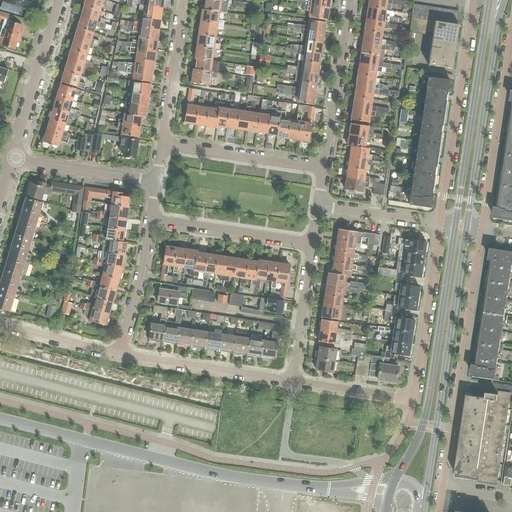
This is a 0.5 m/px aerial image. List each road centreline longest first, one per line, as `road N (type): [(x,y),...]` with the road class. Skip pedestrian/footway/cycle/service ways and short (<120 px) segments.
road 1 (unclassified): [(328,489),(226,476),(0,419)]
road 2 (residential): [(439,224),(412,401),(291,382)]
road 3 (primary): [(424,506),(466,228)]
road 4 (primary): [(454,226),(427,406),(394,480)]
road 5 (residential): [(442,487),(481,230)]
road 6 (primary): [(466,228),(504,0)]
road 7 (primary): [(489,0),(454,226)]
road 8 (residential): [(472,8),(439,224)]
road 9 (residential): [(481,230),(511,31)]
road 10 (residential): [(291,382),(117,356)]
road 11 (residential): [(323,167),(349,0)]
road 12 (residential): [(10,160),(59,0)]
road 13 (unclassified): [(367,480),(338,462),(282,455),(291,382)]
road 14 (residential): [(323,167),(162,143)]
road 15 (residential): [(151,221),(312,244)]
road 16 (residential): [(10,160),(156,181)]
road 17 (residential): [(162,143),(183,0)]
road 18 (residential): [(291,382),(312,244)]
road 19 (residential): [(117,356),(151,221)]
road 20 (residential): [(439,224),(318,206)]
road 21 (residential): [(117,356),(0,325)]
